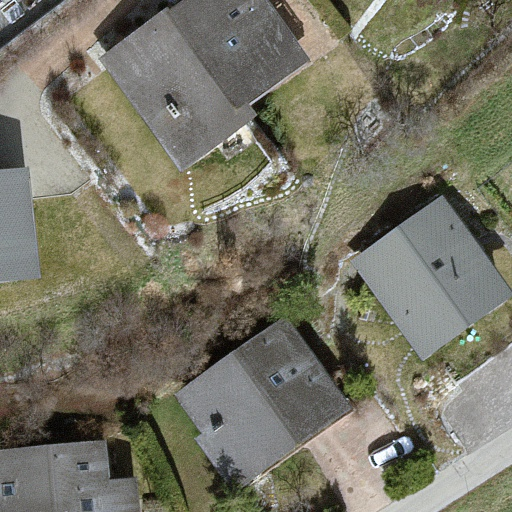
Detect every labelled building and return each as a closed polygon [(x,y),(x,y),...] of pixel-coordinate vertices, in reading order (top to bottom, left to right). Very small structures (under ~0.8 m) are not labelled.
[(273,0),(212,0),(107,71),(195,182),(335,73),(273,0)] [(0,263),(44,260),(34,147),(0,149),(0,263)] [(511,279),(453,213),(366,274),(444,364),(511,316),(511,279)] [(297,336),(183,414),(247,492),(366,421),(297,336)] [(153,511),(140,462),(0,465),(0,469),(8,511),(153,511)]
